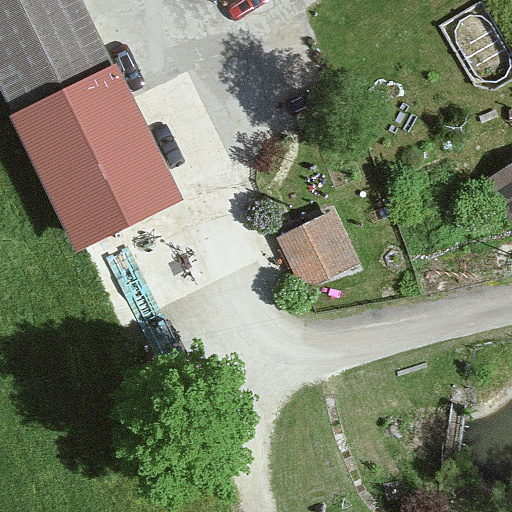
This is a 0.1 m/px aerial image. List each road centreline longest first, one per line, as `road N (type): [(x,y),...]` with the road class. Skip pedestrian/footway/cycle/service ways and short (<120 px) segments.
road 1 (track): [(289,335),(265,396),(257,457),(264,511)]
road 2 (unknown): [(119,33),(249,12),(276,0)]
